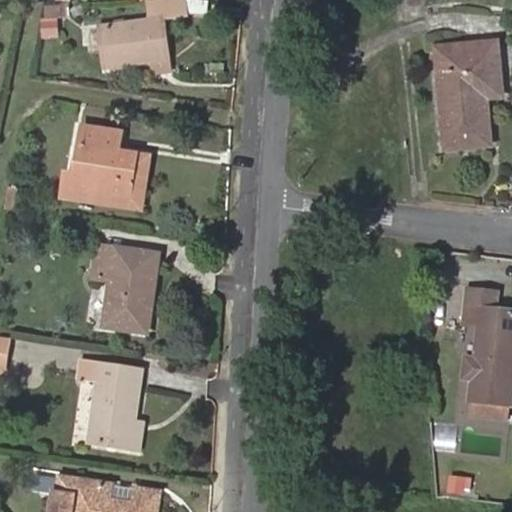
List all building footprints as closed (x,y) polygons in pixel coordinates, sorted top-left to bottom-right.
[(182,18),(180,2),(145,5),(146,18),(165,16),(166,20),(182,18)] [(101,27),(106,67),(168,58),(163,19),(101,27)] [(501,97),(497,43),(436,49),(444,148),(490,144),(487,99),(501,97)] [(130,208),(138,153),(120,150),(122,132),(85,126),(76,175),(67,173),(62,198),(130,208)] [(153,156),(138,153),(130,208),(144,210),(153,156)] [(17,211),(20,191),(9,188),(6,209),(17,211)] [(127,317),(148,320),(157,256),(99,248),(94,278),(112,281),(106,325),(125,328),(127,317)] [(481,310),(479,328),(475,360),(467,359),(464,381),(473,382),(470,403),(510,408),(511,390),(511,313),(495,312),(498,293),(469,290),(467,307),(481,309),(481,310)] [(465,326),(479,328),(481,310),(481,309),(467,307),(465,326)] [(147,331),(148,320),(127,317),(125,328),(147,331)] [(470,352),(469,327),(458,328),(459,352),(470,352)] [(0,372),(6,374),(9,357),(0,355),(0,372)] [(131,449),(135,422),(142,371),(101,365),(90,443),(131,449)] [(146,424),(135,422),(131,449),(142,451),(146,424)] [(156,511),(159,491),(138,488),(135,503),(109,498),(111,483),(59,474),(56,491),(75,494),(71,511),(156,511)] [(469,495),(472,479),(448,474),(445,490),(469,495)] [(71,511),(75,494),(56,491),(52,511),(71,511)]
